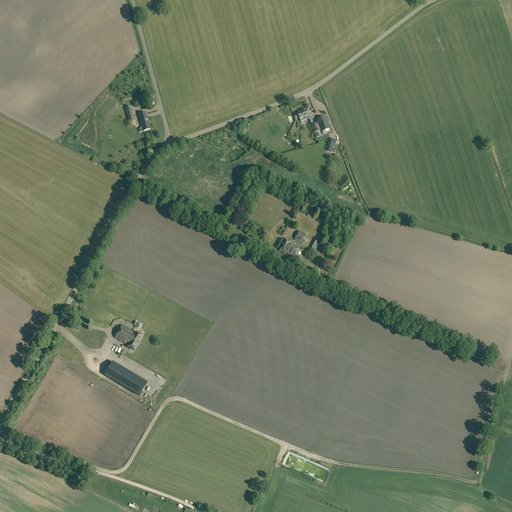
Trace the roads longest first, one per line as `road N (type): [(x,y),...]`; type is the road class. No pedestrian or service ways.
road 1 (unclassified): [(0,422),(139,176),(170,144)]
road 2 (unclassified): [(170,144),(321,83),(429,0)]
road 3 (unclassified): [(170,144),(132,0)]
